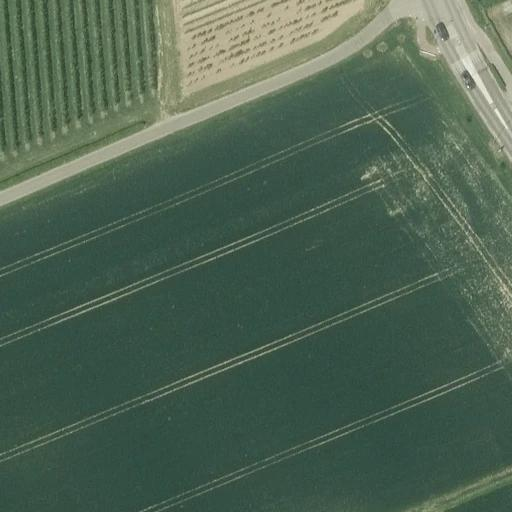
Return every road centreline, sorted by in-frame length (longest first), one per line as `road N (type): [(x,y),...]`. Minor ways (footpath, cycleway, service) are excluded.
road 1 (unclassified): [(0,198),(336,55),(406,0)]
road 2 (tertiary): [(511,137),(437,0)]
